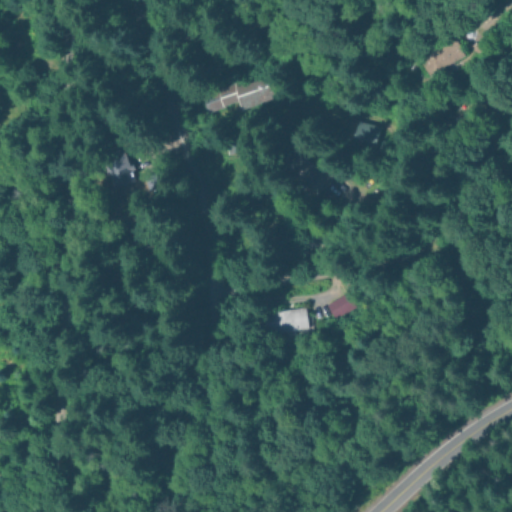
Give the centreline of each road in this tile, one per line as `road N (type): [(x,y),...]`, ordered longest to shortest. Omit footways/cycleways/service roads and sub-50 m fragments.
road 1 (residential): [(228,511),(203,452),(204,228),(124,0)]
road 2 (residential): [(52,511),(58,264),(43,0)]
road 3 (tertiary): [(511,403),(474,422),(366,511)]
